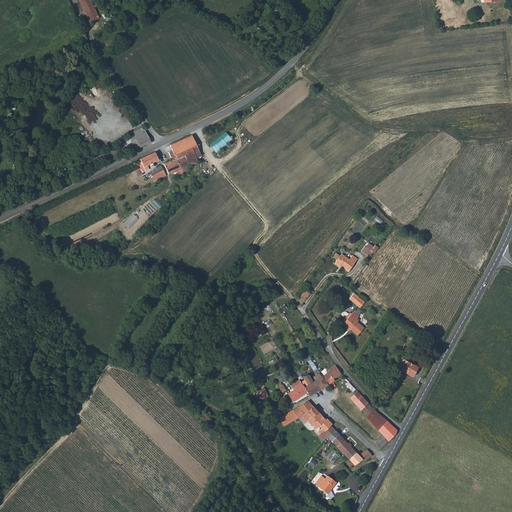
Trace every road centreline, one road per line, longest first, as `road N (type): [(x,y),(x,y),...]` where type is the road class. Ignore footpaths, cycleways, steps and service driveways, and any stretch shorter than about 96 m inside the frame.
road 1 (tertiary): [(359,511),(511,227)]
road 2 (tertiary): [(160,144),(260,90),(306,46),(336,0)]
road 3 (tertiary): [(0,218),(160,144)]
road 4 (unclassified): [(160,144),(107,70),(73,0)]
